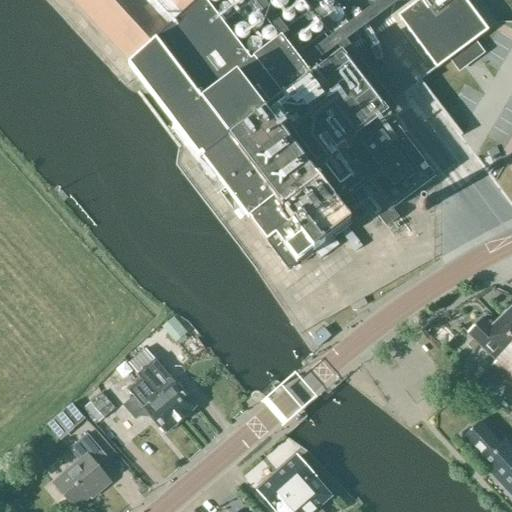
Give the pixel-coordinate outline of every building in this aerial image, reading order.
[(392,211),(437,177),(343,57),(360,43),(354,36),(402,0),(421,0),(397,18),(436,71),(457,55),(464,66),(473,60),(465,49),(488,32),(464,0),(383,0),(347,27),(344,23),(340,26),(319,0),(298,0),(309,13),(289,29),(262,0),(71,0),(130,64),(129,65),(294,280),(339,246),(332,238),(350,224),(335,205),(343,199),(352,210),(365,200),(386,228),(398,219),(392,211)] [(511,308),(491,330),(481,320),(467,334),(496,362),(490,367),(511,387),(511,308)] [(330,340),(322,331),(310,342),(315,348),(318,351),(330,340)] [(145,352),(129,365),(178,424),(196,409),(155,361),(154,362),(145,352)] [(165,435),(178,424),(129,365),(128,366),(141,381),(129,392),(134,398),(124,407),(135,420),(145,412),(165,435)] [(101,393),(83,408),(98,425),(115,410),(101,393)] [(85,420),(72,405),(47,426),(60,442),(85,420)] [(479,423),(462,439),(477,454),(477,458),(482,464),(486,464),(493,471),(492,472),(492,476),(511,497),(511,447),(506,442),(501,447),(479,423)] [(95,492),(97,494),(109,484),(96,468),(107,459),(87,435),(69,450),(79,462),(54,484),(75,509),(95,492)] [(277,476),(309,511),(321,511),(318,508),(330,498),(310,476),(312,470),(305,462),(298,463),(295,460),(277,476)] [(309,511),(277,476),(259,492),(276,511),(309,511)]
